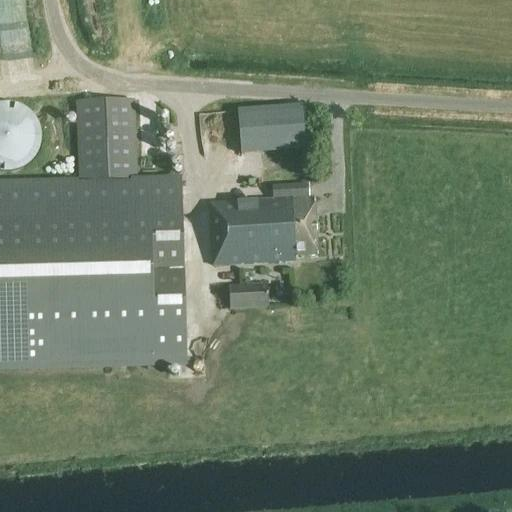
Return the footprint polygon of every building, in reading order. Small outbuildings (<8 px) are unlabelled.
[(24,0),(0,0),(0,30),(2,38),(33,30),(24,0)] [(132,102),(76,104),(79,183),(116,182),(116,186),(0,189),(0,370),(185,366),(180,184),(127,186),(127,182),(135,181),(132,102)] [(0,174),(1,175),(11,175),(20,172),(28,167),(35,159),(39,150),(40,140),(39,131),(35,122),(28,114),(20,109),(11,106),(1,106),(0,106),(0,174)] [(301,108),(236,113),(236,115),(239,156),(305,151),(301,108)] [(271,187),(272,202),(209,206),(211,240),(203,240),(204,263),(212,263),(212,269),(294,264),(294,259),(316,258),(313,200),(309,200),(308,185),(271,187)] [(228,288),(229,312),(268,309),(266,286),(228,288)]
